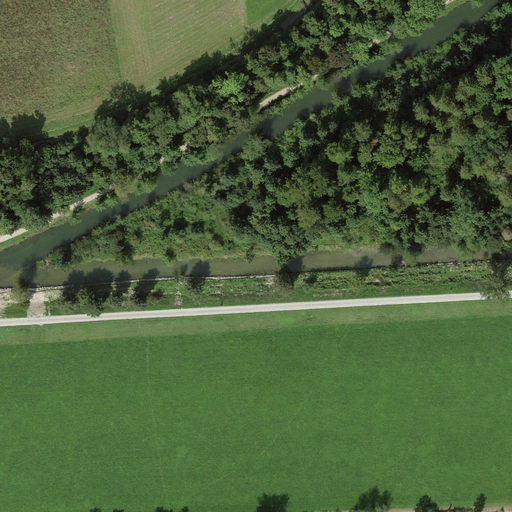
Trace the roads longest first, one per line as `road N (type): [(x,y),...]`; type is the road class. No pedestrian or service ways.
road 1 (track): [(511,294),(0,322)]
road 2 (track): [(447,0),(135,173),(0,238)]
road 3 (track): [(511,45),(455,77),(445,129),(459,172),(511,198)]
road 4 (track): [(455,77),(309,160)]
